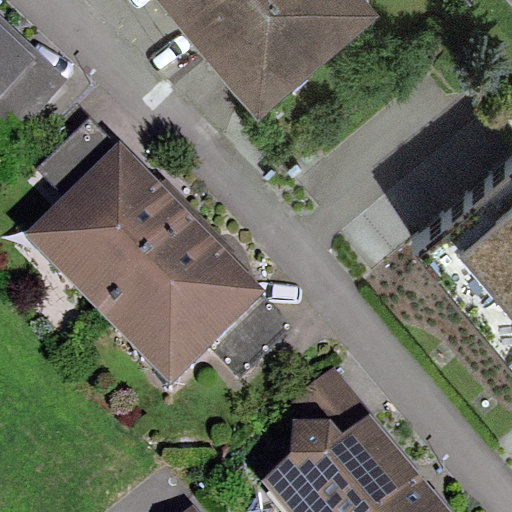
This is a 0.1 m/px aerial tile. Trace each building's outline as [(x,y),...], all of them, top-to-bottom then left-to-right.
[(184,0),(192,8),(264,91),(367,0),(184,0)] [(0,146),(63,83),(0,21),(0,146)] [(26,241),(170,393),(213,352),(241,381),(289,335),(260,304),(267,298),(220,249),(175,202),(122,145),(114,152),(91,129),(42,175),(67,202),(26,241)] [(511,158),(418,232),(511,345),(511,158)] [(364,401),(340,368),(300,398),(325,431),(364,401)] [(293,469),(268,487),(287,511),(449,511),(373,423),(345,448),(334,435),(298,431),(293,469)]
